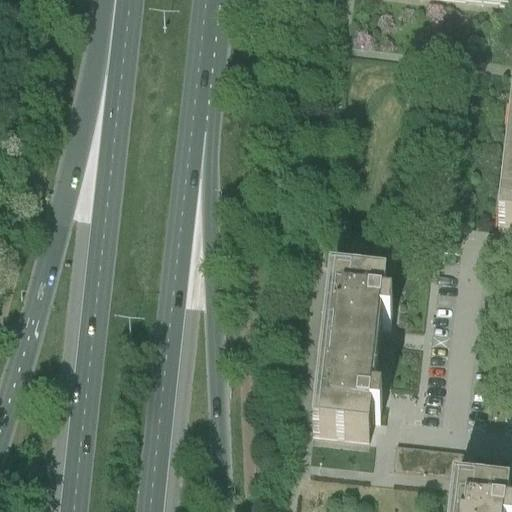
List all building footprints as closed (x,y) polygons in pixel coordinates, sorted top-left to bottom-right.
[(511,0),(398,0),(511,13),(511,0)] [(511,138),(508,138),(504,180),(508,181),(505,214),(500,214),(497,236),(511,238),(511,138)] [(329,287),(318,386),(312,442),(368,448),(370,434),(369,434),(369,426),(379,427),(381,410),(368,408),(369,393),(390,395),(395,351),(374,348),(376,332),(390,334),(392,316),(382,315),(383,307),(384,307),(386,293),(329,287)] [(392,477),(405,478),(407,453),(395,452),(392,477)] [(405,478),(417,480),(419,454),(407,453),(405,478)] [(417,480),(429,481),(432,456),(419,454),(417,480)] [(429,481),(441,482),(444,457),(432,456),(429,481)] [(441,482),(453,484),(456,458),(444,457),(441,482)] [(453,484),(465,485),(468,460),(456,458),(453,484)] [(465,485),(477,486),(480,461),(468,460),(465,485)] [(477,486),(489,488),(492,462),(480,461),(477,486)] [(489,488),(501,489),(504,463),(492,462),(489,488)] [(511,464),(504,463),(501,489),(511,490),(511,464)] [(507,511),(508,502),(452,496),(450,511),(507,511)]
